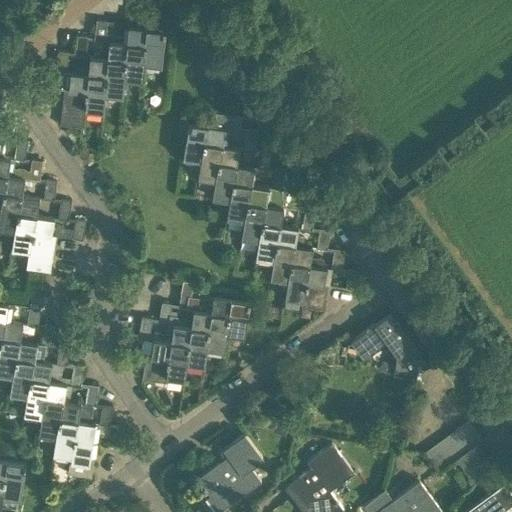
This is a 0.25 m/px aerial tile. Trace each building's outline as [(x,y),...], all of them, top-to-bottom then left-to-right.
[(176,17),(130,12),(128,24),(165,29),(174,31),(176,17)] [(96,19),(94,36),(94,39),(105,41),(107,20),(96,19)] [(145,44),(143,63),(161,65),(165,29),(128,24),(126,42),(145,44)] [(77,34),(75,51),(74,55),(85,56),(88,35),(77,34)] [(126,59),(124,79),(141,81),(143,63),(145,44),(126,42),(109,40),(108,49),(99,48),(98,56),(126,59)] [(58,50),(55,67),(55,70),(66,71),(68,51),(58,50)] [(122,96),(124,79),(126,59),(98,56),(89,55),(87,73),(107,75),(105,94),(122,96)] [(46,86),(48,66),(38,65),(36,85),(46,86)] [(103,112),(105,94),(107,75),(87,73),(70,71),(69,79),(68,79),(67,80),(66,83),(60,83),(60,88),(63,88),(62,100),(85,103),(84,110),(85,110),(103,112)] [(85,103),(62,100),(61,112),(85,115),(85,110),(84,110),(85,103)] [(85,115),(61,112),(59,124),(83,127),(85,115)] [(182,157),(200,160),(203,140),(222,143),(225,127),(239,130),(242,116),(216,112),(214,125),(188,121),(182,157)] [(0,138),(10,140),(12,126),(0,124),(0,138)] [(254,149),(255,146),(258,129),(247,127),(243,148),(254,149)] [(24,160),(25,157),(28,140),(17,138),(13,159),(24,160)] [(239,146),(222,143),(203,140),(200,160),(197,177),(214,180),(217,160),(237,164),(239,146)] [(268,170),(269,166),(272,149),(261,147),(258,168),(268,170)] [(0,172),(7,174),(10,157),(0,155),(0,172)] [(39,180),(39,177),(42,160),(31,158),(28,178),(39,180)] [(232,180),(251,184),(254,166),(237,164),(217,160),(214,180),(212,197),(229,200),(232,180)] [(276,167),(272,187),(283,189),(286,169),(276,167)] [(24,177),(7,174),(0,172),(0,205),(2,191),(21,194),(24,177)] [(54,200),(54,197),(57,180),(46,178),(43,198),(54,200)] [(272,187),(251,184),(232,180),(229,200),(226,217),(243,220),(246,201),(283,207),(286,208),(288,198),(282,197),(283,189),(272,187)] [(301,189),(290,188),(288,198),(286,208),(298,210),(301,189)] [(0,228),(14,230),(17,211),(36,214),(39,197),(21,194),(2,191),(0,205),(0,228)] [(68,220),(69,217),(72,200),(61,198),(57,218),(68,220)] [(262,220),(280,223),(283,207),(246,201),(243,220),(240,237),(258,240),(262,220)] [(312,230),(313,226),(315,209),(305,208),(301,228),(312,230)] [(53,217),(36,214),(17,211),(14,230),(11,248),(29,251),(31,242),(54,246),(56,235),(51,234),(53,217)] [(75,218),(72,238),(83,240),(86,220),(75,218)] [(298,226),(280,223),(262,220),(258,240),(256,257),(273,259),(276,240),(295,244),(298,226)] [(330,229),(319,227),(316,248),(327,249),(330,229)] [(276,240),(273,259),(270,277),(287,280),(290,260),(309,263),(312,246),(295,244),(276,240)] [(54,246),(31,242),(29,251),(29,254),(51,258),(54,246)] [(334,248),(331,267),(331,268),(332,268),(341,270),(345,249),(334,248)] [(49,271),(51,258),(29,254),(26,267),(49,271)] [(287,280),(284,297),(303,300),(304,293),(306,281),(329,285),(332,268),(331,268),(331,267),(309,264),(309,263),(290,260),(287,280)] [(349,267),(345,288),(356,290),(359,269),(349,267)] [(194,281),(183,280),(181,289),(192,291),(194,281)] [(304,293),(327,297),(329,285),(306,281),(304,293)] [(229,315),(227,333),(244,336),(250,300),(205,292),(204,297),(188,295),(187,302),(179,301),(178,307),(193,310),(229,315)] [(302,305),(325,309),(327,297),(304,293),(303,300),(302,305)] [(42,298),(41,298),(31,296),(27,324),(37,325),(42,298)] [(0,317),(6,319),(8,302),(0,300),(0,317)] [(169,321),(171,309),(173,303),(162,301),(159,319),(169,321)] [(210,330),(207,348),(224,351),(227,333),(229,315),(193,310),(192,317),(178,315),(178,311),(171,309),(169,321),(169,323),(210,330)] [(389,311),(384,315),(350,340),(362,356),(382,342),(388,342),(396,355),(396,358),(420,361),(421,354),(393,316),(389,311)] [(149,337),(150,331),(152,317),(141,315),(138,336),(149,337)] [(23,322),(6,319),(0,317),(0,340),(1,336),(20,339),(23,322)] [(55,325),(45,323),(41,343),(52,345),(55,325)] [(150,331),(149,337),(153,338),(190,344),(187,363),(204,365),(207,348),(210,330),(169,323),(167,334),(150,331)] [(129,352),(132,332),(121,330),(118,350),(129,352)] [(1,336),(0,340),(0,373),(12,375),(15,356),(34,359),(37,342),(20,339),(1,336)] [(168,371),(167,377),(184,380),(187,363),(190,344),(153,338),(150,355),(146,354),(144,367),(168,371)] [(59,344),(56,363),(63,365),(66,365),(70,345),(59,344)] [(333,355),(326,354),(324,364),(332,365),(333,355)] [(56,363),(34,359),(15,356),(12,375),(9,393),(26,395),(30,376),(66,383),(70,383),(71,378),(61,376),(63,365),(56,363)] [(84,365),(74,363),(71,378),(70,383),(72,384),(81,385),(84,365)] [(168,371),(144,367),(142,379),(166,383),(167,377),(168,371)] [(72,384),(70,383),(66,383),(30,376),(26,395),(24,413),(41,415),(45,396),(63,399),(70,400),(72,384)] [(99,385),(88,383),(85,404),(95,405),(99,385)] [(70,400),(63,399),(45,396),(41,415),(38,433),(56,436),(59,416),(78,419),(81,402),(70,400)] [(113,405),(103,403),(99,423),(110,425),(113,405)] [(71,456),(70,461),(93,465),(97,440),(93,439),(95,422),(78,419),(59,416),(56,436),(53,453),(71,456)] [(472,447),(476,444),(482,439),(468,420),(457,428),(472,447)] [(114,444),(124,445),(128,425),(117,423),(114,444)] [(472,447),(457,428),(446,436),(461,455),(472,447)] [(228,455),(197,477),(203,486),(202,487),(205,491),(207,490),(221,509),(261,480),(251,467),(263,458),(245,432),(223,448),(228,455)] [(446,436),(436,443),(451,462),(456,458),(461,455),(446,436)] [(354,472),(336,447),(331,440),(306,460),(310,466),(287,483),(307,511),(338,511),(344,508),(330,490),(354,472)] [(436,443),(425,451),(439,471),(451,462),(436,443)] [(461,455),(456,458),(463,468),(484,454),(476,444),(472,447),(461,455)] [(491,464),(484,454),(463,468),(475,484),(491,464)] [(0,476),(6,477),(3,496),(20,499),(26,462),(0,458),(0,476)] [(91,476),(93,465),(70,461),(68,473),(91,476)] [(370,511),(375,511),(379,510),(380,511),(443,511),(419,479),(393,498),(385,487),(364,503),(370,511)] [(511,511),(511,493),(503,481),(501,483),(463,510),(464,511),(511,511)]
